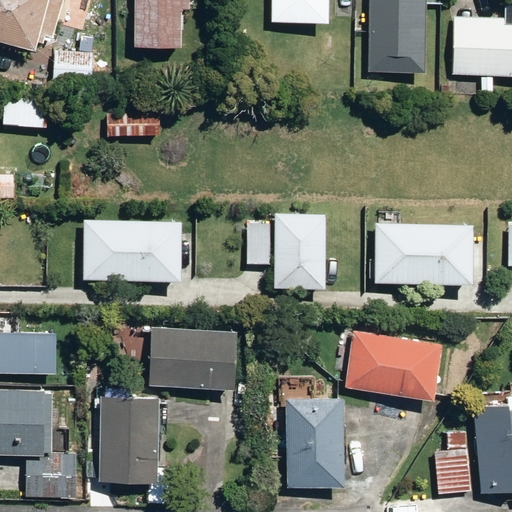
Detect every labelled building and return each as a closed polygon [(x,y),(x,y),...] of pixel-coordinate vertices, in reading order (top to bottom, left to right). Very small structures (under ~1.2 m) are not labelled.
[(0,0),(0,39),(29,47),(32,37),(40,39),(42,33),(49,35),(59,0),(0,0)] [(129,0),(129,42),(176,43),(177,4),(184,5),(183,0),(129,0)] [(267,0),(268,17),(322,18),(322,0),(267,0)] [(366,0),(365,68),(419,69),(421,1),(440,1),(440,0),(366,0)] [(450,71),(511,72),(511,14),(450,14),(450,71)] [(77,46),(88,47),(89,35),(78,34),(77,46)] [(50,80),(88,82),(91,49),(52,46),(50,80)] [(0,114),(0,121),(42,123),(44,95),(1,92),(0,114)] [(105,110),(106,136),(160,135),(159,109),(105,110)] [(0,193),(10,194),(10,172),(0,171),(0,193)] [(326,220),(248,219),(248,263),(275,263),(275,287),(325,287),(326,220)] [(181,222),(83,220),(82,278),(180,280),(181,222)] [(473,225),(377,223),(376,282),(472,283),(473,225)] [(146,381),(229,385),(231,327),(148,324),(146,381)] [(350,328),(345,363),(343,359),(336,358),(331,362),(331,368),(334,373),(341,374),(344,371),(342,384),(429,397),(436,340),(350,328)] [(153,481),(174,482),(174,465),(153,464),(154,393),(126,392),(126,383),(100,383),(100,392),(97,392),(95,477),(153,479),(153,481)] [(23,494),(72,495),(73,448),(46,448),(48,388),(40,388),(40,385),(0,384),(0,450),(24,451),(23,494)] [(511,484),(511,391),(502,393),(502,399),(470,402),(477,491),(510,488),(510,485),(511,484)] [(282,394),(284,484),(339,482),(337,393),(282,394)] [(432,449),(435,491),(468,488),(463,428),(444,429),(445,448),(432,449)]
